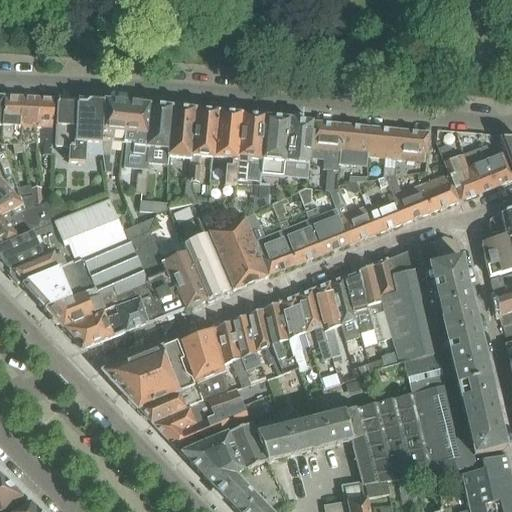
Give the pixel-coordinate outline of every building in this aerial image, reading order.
[(5,98),(2,139),(3,145),(14,145),(14,153),(24,152),(23,147),(23,138),(20,138),(22,99),(5,98)] [(22,99),(20,138),(23,138),(23,147),(37,142),(37,133),(37,129),(38,100),(22,99)] [(38,100),(37,129),(45,129),(45,156),(46,156),(52,157),(54,100),(38,100)] [(58,101),(55,148),(69,149),(68,163),(79,164),(85,164),(85,156),(86,145),(102,146),(104,103),(103,103),(90,102),(85,106),(85,109),(78,109),(79,102),(79,101),(78,101),(78,102),(58,101)] [(104,103),(102,146),(103,156),(105,173),(111,174),(112,166),(113,157),(110,157),(111,143),(121,144),(123,144),(127,105),(104,103)] [(127,105),(123,144),(126,144),(124,169),(142,171),(141,175),(137,175),(136,195),(141,195),(146,195),(148,164),(148,163),(149,155),(146,154),(146,149),(150,149),(150,142),(147,142),(150,108),(127,105)] [(146,149),(146,154),(149,155),(148,163),(148,164),(155,165),(167,166),(168,158),(168,152),(173,110),(150,108),(147,142),(150,142),(150,149),(146,149)] [(168,152),(168,158),(172,159),(191,160),(196,112),(174,110),(173,110),(168,152)] [(191,160),(190,183),(192,184),(198,184),(200,184),(201,166),(200,166),(200,158),(214,159),(215,159),(219,114),(196,112),(191,160)] [(219,114),(215,159),(232,160),(232,169),(226,168),(225,186),(236,187),(236,185),(242,117),(219,114)] [(242,117),(236,185),(239,185),(246,186),(246,182),(260,183),(260,177),(261,163),(261,161),(265,119),(242,117)] [(261,163),(260,177),(270,178),(284,179),(285,178),(286,164),(290,121),(265,119),(261,161),(261,163)] [(286,164),(285,178),(307,179),(308,165),(309,160),(310,153),(313,124),(290,121),(286,164)] [(310,153),(309,160),(324,161),(323,171),(339,172),(339,166),(339,164),(340,156),(342,126),(313,124),(310,153)] [(339,164),(339,166),(356,167),(356,163),(368,164),(369,158),(371,129),(343,126),(342,126),(340,156),(339,164)] [(371,129),(369,158),(384,159),(385,159),(391,159),(391,161),(396,162),(400,132),(372,129),(371,129)] [(400,132),(396,162),(401,163),(402,160),(427,163),(429,135),(400,132)] [(501,140),(499,141),(505,155),(511,173),(511,141),(501,141),(501,140)] [(0,219),(12,213),(14,217),(24,212),(16,189),(5,154),(2,155),(1,151),(0,146),(0,219)] [(448,147),(439,151),(459,203),(478,196),(463,157),(462,157),(458,159),(448,147)] [(466,155),(463,157),(478,196),(496,189),(511,182),(511,173),(505,155),(495,159),(486,147),(466,155)] [(395,170),(395,177),(407,176),(402,166),(396,165),(396,168),(395,170)] [(383,169),(383,179),(385,179),(394,177),(395,177),(395,170),(383,169)] [(423,185),(420,186),(431,215),(459,204),(448,176),(425,185),(424,184),(423,185)] [(394,177),(385,179),(388,187),(393,198),(404,226),(431,215),(420,186),(415,188),(415,189),(401,195),(394,177)] [(383,179),(378,181),(381,189),(388,187),(385,179),(383,179)] [(185,183),(184,199),(191,199),(193,205),(194,207),(198,205),(196,200),(192,189),(192,184),(190,183),(185,183)] [(326,183),(326,192),(330,192),(334,191),(334,184),(326,183)] [(350,183),(346,185),(348,192),(355,195),(360,193),(356,184),(350,183)] [(30,187),(16,189),(24,212),(31,209),(31,210),(34,209),(34,206),(31,191),(30,187)] [(260,187),(259,200),(259,201),(269,197),(269,187),(262,187),(260,187)] [(41,190),(31,191),(34,206),(42,205),(41,190)] [(339,191),(330,194),(336,211),(339,219),(350,247),(377,236),(366,208),(362,209),(362,210),(348,216),(339,191)] [(367,195),(362,197),(366,208),(369,207),(371,206),(367,195)] [(269,208),(269,197),(259,201),(259,200),(256,201),(257,213),(269,208)] [(369,207),(366,208),(377,236),(404,226),(393,198),(371,206),(369,207)] [(208,201),(196,200),(198,205),(200,211),(208,205),(208,201)] [(141,202),(140,213),(146,213),(155,214),(168,212),(168,204),(145,202),(141,202)] [(12,213),(0,219),(0,248),(54,225),(56,224),(55,222),(48,203),(34,209),(31,210),(31,209),(24,212),(14,217),(12,213)] [(59,272),(22,287),(43,310),(63,331),(63,332),(94,320),(116,311),(139,302),(147,326),(155,323),(186,311),(171,279),(169,273),(146,282),(129,242),(126,243),(122,232),(110,203),(79,214),(56,224),(54,225),(63,248),(67,246),(75,265),(59,272)] [(316,211),(306,215),(309,222),(312,229),(323,257),(350,247),(339,219),(336,211),(319,218),(316,211)] [(511,211),(501,216),(505,231),(511,258),(511,257),(511,211)] [(215,213),(203,218),(208,230),(220,225),(215,213)] [(254,215),(246,219),(258,251),(268,279),(296,268),(285,240),(282,232),(265,239),(254,215)] [(279,225),(286,223),(283,216),(276,218),(279,225)] [(492,220),(490,222),(493,234),(505,231),(501,216),(492,220)] [(148,221),(134,227),(138,238),(149,233),(154,219),(148,221)] [(222,228),(209,233),(234,292),(268,279),(258,251),(246,219),(222,228)] [(287,222),(280,225),(282,232),(285,240),(296,268),(300,267),(323,257),(312,229),(309,222),(290,229),(287,222)] [(54,225),(0,248),(0,262),(9,273),(43,258),(64,249),(63,248),(54,225)] [(220,225),(208,230),(209,233),(222,228),(220,225)] [(134,227),(122,232),(126,243),(129,242),(138,238),(134,227)] [(138,238),(129,242),(146,282),(169,273),(171,279),(186,311),(208,303),(208,302),(187,254),(164,264),(149,233),(138,238)] [(206,237),(184,247),(186,252),(187,254),(208,302),(230,294),(206,237)] [(445,239),(433,243),(433,244),(439,265),(460,260),(456,244),(445,239)] [(511,262),(511,258),(507,240),(503,239),(482,246),(489,279),(511,271),(511,262)] [(433,244),(372,268),(392,339),(399,366),(449,354),(429,268),(439,265),(433,244)] [(43,258),(9,273),(22,286),(22,287),(59,272),(75,265),(67,246),(63,248),(64,249),(43,258)] [(301,425),(297,425),(304,454),(313,452),(317,452),(317,451),(335,446),(336,447),(338,446),(338,445),(350,442),(351,443),(352,443),(362,484),(342,488),(342,489),(345,504),(366,501),(366,500),(389,497),(386,484),(398,483),(412,481),(433,479),(433,475),(476,467),(474,458),(506,450),(505,445),(504,445),(492,396),(494,396),(474,315),(473,316),(462,267),(461,260),(460,261),(460,260),(439,265),(429,268),(449,354),(399,366),(384,370),(375,372),(384,404),(301,425)] [(372,268),(357,274),(373,333),(377,344),(392,339),(372,268)] [(357,274),(344,279),(360,337),(373,333),(357,274)] [(499,317),(511,313),(511,293),(506,295),(502,278),(490,282),(499,318),(499,317)] [(344,279),(330,284),(330,285),(341,327),(346,343),(360,338),(360,337),(344,279)] [(330,285),(313,291),(331,359),(340,357),(334,329),(341,327),(330,285)] [(313,291),(297,298),(306,334),(314,331),(323,362),(331,359),(313,291)] [(297,298),(279,305),(288,341),(293,359),(298,370),(299,374),(308,372),(297,338),(306,334),(297,298)] [(94,320),(63,332),(79,349),(81,350),(81,351),(84,351),(124,335),(147,326),(139,302),(116,311),(94,320)] [(279,305),(263,311),(282,376),(298,370),(293,359),(286,362),(284,356),(283,355),(278,345),(288,341),(279,305)] [(263,311),(247,318),(257,353),(264,350),(266,355),(265,356),(269,367),(273,365),(278,378),(282,376),(263,311)] [(247,318),(232,324),(246,372),(261,366),(257,353),(247,318)] [(232,324),(215,330),(223,366),(232,363),(243,390),(252,387),(246,372),(232,324)] [(215,330),(176,346),(193,387),(196,386),(226,374),(223,366),(215,330)] [(105,374),(104,375),(151,425),(204,405),(196,386),(193,387),(176,346),(105,374)] [(382,361),(369,365),(371,373),(375,372),(384,370),(382,361)] [(226,374),(196,386),(204,405),(232,395),(226,374)] [(359,383),(346,386),(349,398),(362,395),(359,383)] [(204,405),(151,425),(179,453),(249,423),(237,393),(232,395),(204,405)] [(296,412),(282,417),(286,428),(297,425),(301,425),(296,412)] [(280,418),(251,427),(255,436),(268,433),(283,429),(280,418)] [(251,427),(181,456),(235,511),(278,511),(286,505),(267,464),(268,464),(273,463),(272,462),(304,454),(297,425),(286,428),(283,429),(268,433),(255,436),(251,427)] [(483,472),(461,478),(469,511),(511,511),(511,477),(507,457),(482,463),(483,472)] [(0,511),(2,511),(24,502),(0,478),(0,511)] [(412,481),(398,483),(402,505),(417,502),(412,481)] [(369,511),(366,501),(345,504),(346,511),(369,511)]
